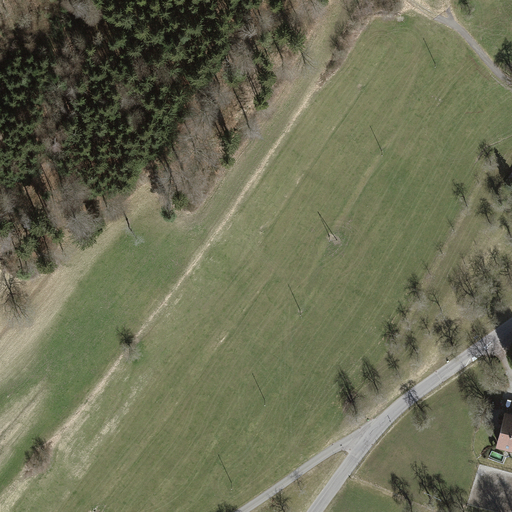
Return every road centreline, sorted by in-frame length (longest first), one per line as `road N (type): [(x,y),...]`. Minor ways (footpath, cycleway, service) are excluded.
road 1 (tertiary): [(510,328),(401,405),(366,442)]
road 2 (unclassified): [(242,511),(339,445),(366,442)]
road 3 (track): [(411,0),(455,26),(511,78)]
